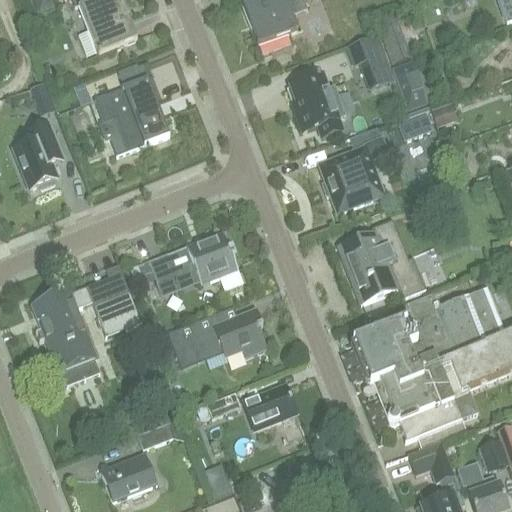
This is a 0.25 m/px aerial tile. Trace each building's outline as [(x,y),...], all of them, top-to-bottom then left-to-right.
[(38,13),(51,7),(47,0),(41,0),(33,4),(38,13)] [(62,0),(67,12),(74,10),(78,8),(79,10),(78,10),(95,56),(100,54),(101,57),(136,43),(119,0),(62,0)] [(261,4),(243,11),(258,50),(298,35),(291,19),(284,0),(269,0),(270,1),(261,4)] [(511,0),(509,0),(499,4),(507,27),(511,24),(511,0)] [(378,39),(366,43),(376,73),(389,69),(378,39)] [(404,42),(385,49),(392,68),(410,61),(404,42)] [(411,65),(392,72),(407,115),(426,108),(411,65)] [(166,84),(171,101),(185,98),(180,80),(166,84)] [(322,80),(291,92),(296,109),(293,110),(302,137),(321,130),(325,141),(341,135),(337,123),(345,121),(334,91),(327,93),(322,80)] [(124,92),(94,103),(103,126),(116,121),(128,154),(129,154),(168,139),(147,83),(143,85),(124,92)] [(426,118),(398,128),(404,144),(432,134),(426,118)] [(51,168),(62,164),(47,127),(26,136),(31,146),(13,153),(30,194),(39,190),(40,194),(54,188),(53,184),(56,183),(51,168)] [(386,201),(372,164),(387,158),(381,144),(380,144),(375,132),(348,141),(353,156),(318,169),(326,191),(322,192),(326,202),(330,200),(337,219),(372,205),(386,201)] [(412,275),(393,225),(373,233),(375,237),(338,252),(361,309),(397,295),(401,305),(425,296),(417,274),(412,275)] [(243,287),(223,236),(148,265),(156,287),(175,280),(174,276),(193,269),(201,288),(219,281),(224,294),(243,287)] [(91,307),(105,342),(140,328),(128,297),(115,302),(108,283),(85,292),(91,307)] [(92,361),(74,314),(91,307),(85,292),(68,299),(66,296),(34,309),(60,374),(92,361)] [(511,334),(505,338),(486,292),(440,311),(440,310),(436,311),(432,299),(405,310),(410,323),(353,346),(374,399),(382,395),(392,418),(389,422),(390,424),(396,428),(398,427),(406,446),(477,417),(468,396),(511,378),(511,334)] [(266,317),(279,307),(273,298),(260,308),(266,317)] [(209,319),(167,336),(180,371),(223,354),(225,360),(240,353),(243,360),(265,352),(257,333),(261,331),(254,313),(236,321),(213,330),(209,319)] [(284,390),(243,406),(254,433),(276,425),(294,418),(295,417),(284,390)] [(211,422),(240,410),(235,396),(205,408),(211,422)] [(138,440),(143,454),(172,442),(167,428),(138,440)] [(511,430),(511,429),(496,434),(511,479),(511,430)] [(498,443),(478,451),(486,476),(507,468),(498,443)] [(440,448),(408,460),(415,480),(430,474),(435,486),(438,485),(452,480),(440,448)] [(111,506),(156,488),(144,457),(99,475),(111,506)] [(507,511),(500,488),(496,489),(492,478),(482,482),(477,466),(457,473),(463,491),(466,490),(469,498),(473,511),(507,511)] [(444,502),(420,511),(457,511),(453,499),(444,502)]
